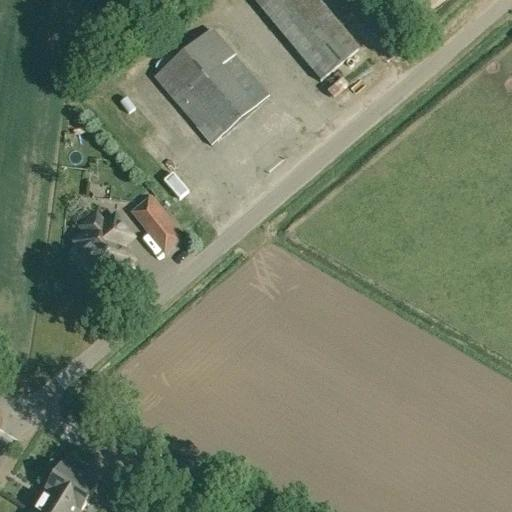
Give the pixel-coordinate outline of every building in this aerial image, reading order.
[(251,0),(321,82),(359,49),(317,0),(251,0)] [(155,79),(212,145),(268,97),(212,30),(155,79)] [(176,159),(164,169),(185,195),(197,186),(176,159)] [(129,213),(156,245),(177,229),(150,196),(129,213)] [(91,262),(107,282),(110,280),(113,280),(120,275),(120,272),(133,261),(122,247),(133,238),(120,222),(116,226),(111,220),(104,225),(96,215),(81,228),(86,234),(75,242),(77,245),(77,248),(88,262),(91,262)] [(47,490),(81,511),(97,487),(60,464),(45,489),(47,490)] [(30,511),(80,511),(81,511),(47,490),(33,511),(32,510),(30,511)]
